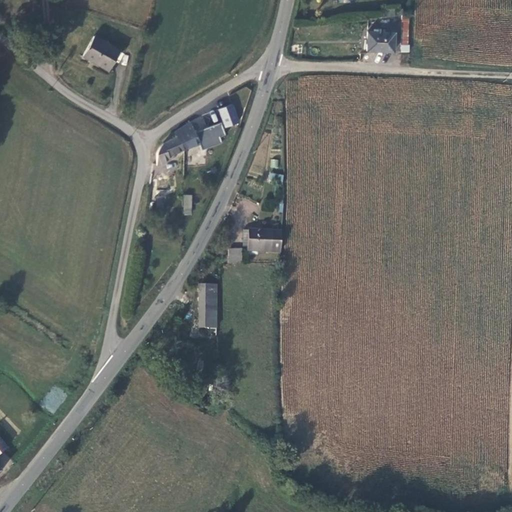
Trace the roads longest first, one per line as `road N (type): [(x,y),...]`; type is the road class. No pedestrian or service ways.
road 1 (tertiary): [(271,66),(194,253),(117,362)]
road 2 (unclassified): [(117,362),(110,337),(138,144)]
road 3 (tertiary): [(117,362),(0,511)]
road 4 (unclassified): [(138,144),(0,35)]
road 5 (unclassified): [(138,144),(271,66)]
